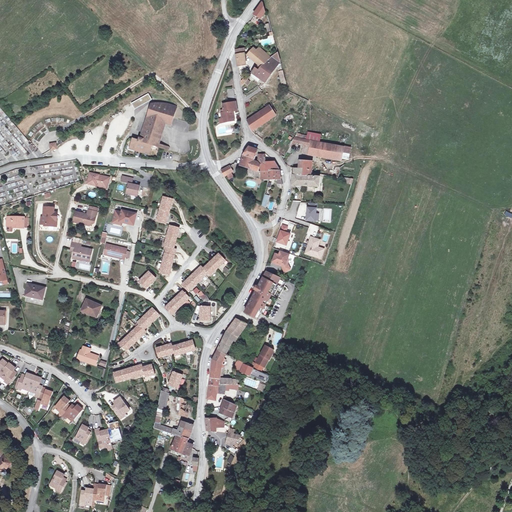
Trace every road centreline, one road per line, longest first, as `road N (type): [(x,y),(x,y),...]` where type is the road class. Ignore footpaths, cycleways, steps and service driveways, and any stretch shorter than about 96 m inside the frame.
road 1 (residential): [(214,337),(177,325),(144,294),(54,272),(70,204)]
road 2 (residential): [(0,171),(67,158),(208,162)]
road 3 (residential): [(214,337),(204,359),(196,511)]
road 4 (track): [(202,117),(150,76),(57,133)]
road 5 (residential): [(249,136),(279,160),(287,183),(276,223),(251,225)]
road 6 (residential): [(251,225),(260,251),(256,273),(214,337)]
road 7 (residential): [(230,45),(202,117),(208,162)]
